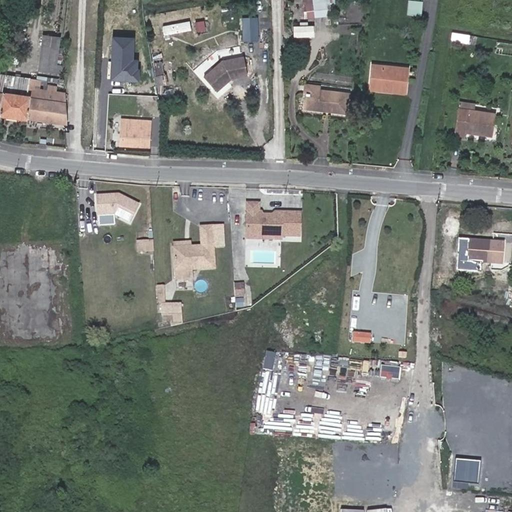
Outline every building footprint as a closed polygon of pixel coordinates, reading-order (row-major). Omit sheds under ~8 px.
[(328,0),(319,0),(297,2),(298,7),(300,7),(302,21),(326,18),(324,5),(329,5),(328,0)] [(422,16),(425,1),(416,0),(411,0),(409,14),(422,16)] [(166,34),(193,29),(191,19),(164,25),(166,34)] [(469,46),(471,34),(453,32),(451,43),(469,46)] [(139,60),(133,59),(134,37),(114,35),(111,78),(138,79),(139,60)] [(52,68),(55,40),(37,39),(35,66),(52,68)] [(511,44),(498,42),(497,53),(511,55),(511,44)] [(217,52),(211,47),(207,53),(213,58),(217,52)] [(247,74),(244,58),(223,62),(205,78),(216,90),(230,78),(247,74)] [(163,83),(160,61),(151,63),(154,84),(163,83)] [(384,88),(403,90),(404,71),(367,67),(365,92),(383,94),(384,88)] [(0,95),(1,95),(0,106),(0,117),(26,121),(31,79),(0,75),(0,95)] [(26,121),(64,126),(63,103),(62,93),(54,93),(55,87),(47,86),(46,92),(42,91),(43,81),(31,79),(26,121)] [(148,85),(139,87),(141,99),(149,98),(148,85)] [(403,97),(403,90),(384,88),(383,94),(403,97)] [(315,90),(302,89),(301,95),(304,95),(303,110),(325,112),(324,115),(341,117),(342,97),(315,95),(315,90)] [(494,115),(468,111),(454,110),(451,138),(464,141),(465,133),(490,136),(494,115)] [(144,147),(146,123),(113,121),(111,144),(144,147)] [(139,203),(118,194),(97,195),(98,215),(114,215),(130,222),(139,203)] [(257,203),(245,203),(245,230),(260,230),(260,241),(299,241),(299,207),(277,207),(273,215),(260,215),(257,215),(257,211),(257,203)] [(212,226),(200,227),(201,246),(191,246),(172,247),(174,271),(192,270),(215,268),(212,226)] [(260,241),(260,230),(245,230),(245,241),(260,241)] [(506,242),(471,240),(463,239),(461,261),(505,264),(506,242)] [(137,252),(148,251),(148,241),(137,241),(137,252)] [(193,278),(192,270),(174,271),(172,271),(172,279),(193,278)] [(241,291),(241,279),(232,279),(232,291),(241,291)] [(391,293),(390,305),(407,307),(408,295),(391,293)] [(274,369),(278,352),(268,350),(264,367),(274,369)] [(400,378),(401,365),(383,364),(382,376),(400,378)] [(455,487),(470,487),(470,483),(480,483),(481,458),(456,458),(455,487)]
